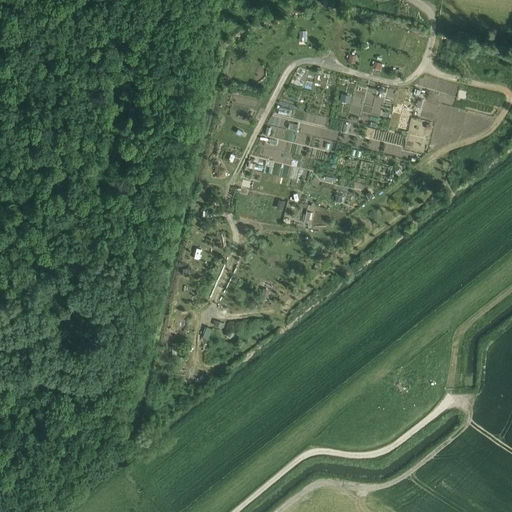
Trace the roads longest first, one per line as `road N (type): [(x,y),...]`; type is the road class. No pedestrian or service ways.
road 1 (track): [(423,67),(391,83),(308,61),(282,80),(231,184),(233,250),(195,350),(200,368),(221,367),(273,329),(282,309)]
road 2 (track): [(423,67),(506,92),(500,116),(477,139),(420,163),(402,187),(406,211),(282,309),(206,314)]
road 3 (unclassified): [(236,511),(301,458),(384,449),(446,403)]
road 4 (track): [(511,287),(463,325),(446,403)]
